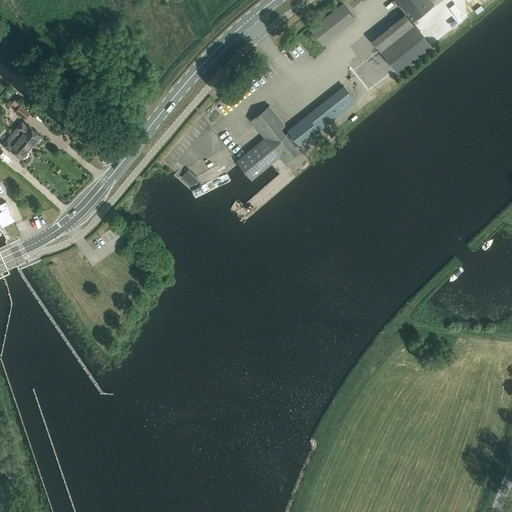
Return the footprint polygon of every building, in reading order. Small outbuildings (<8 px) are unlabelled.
[(430,0),(396,0),(413,21),(433,4),(430,0)] [(475,0),(458,12),(455,8),(450,11),(456,19),(484,0),(475,0)] [(353,16),(344,5),(313,30),(322,41),(353,16)] [(405,13),(371,39),(381,51),(414,25),(405,13)] [(430,44),(416,27),(382,54),(395,71),(430,44)] [(344,86),(343,87),(288,130),(289,131),(285,134),(280,128),(284,124),(269,105),(251,120),(264,137),(237,160),(239,163),(252,179),(271,163),(279,156),(284,162),(299,151),(295,147),(299,144),(300,145),(355,101),(344,86)] [(30,112),(28,111),(20,104),(14,111),(24,119),(30,112)] [(29,125),(28,126),(22,122),(17,127),(23,132),(18,138),(30,148),(41,135),(29,125)] [(9,150),(10,148),(22,158),(30,148),(18,138),(12,133),(7,139),(3,145),(9,150)] [(53,143),(56,149),(65,146),(63,139),(53,143)] [(0,213),(0,217),(3,225),(11,221),(10,219),(14,218),(6,201),(0,203),(0,207),(3,212),(0,213)] [(118,230),(113,234),(118,241),(123,238),(118,230)]
